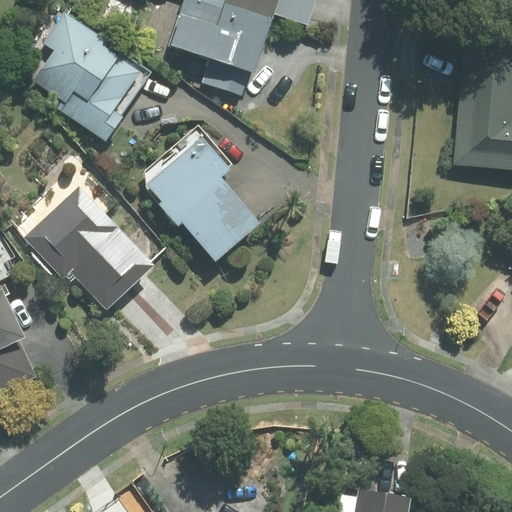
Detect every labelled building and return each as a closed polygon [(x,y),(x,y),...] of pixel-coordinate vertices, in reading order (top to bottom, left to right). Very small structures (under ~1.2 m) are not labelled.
[(266,24),(194,0),(181,0),(166,47),(249,75),(266,24)] [(274,0),(195,0),(266,24),(274,0)] [(158,72),(55,1),(29,39),(25,83),(44,109),(117,160),(147,117),(134,108),(158,72)] [(511,53),(461,49),(450,166),(511,171),(511,53)] [(194,127),(142,171),(141,187),(208,264),(252,226),(212,179),(227,166),(194,127)] [(149,268),(74,186),(19,236),(60,280),(67,274),(102,312),(149,268)] [(0,393),(36,377),(0,296),(0,393)] [(403,511),(405,500),(354,492),(350,511),(403,511)]
